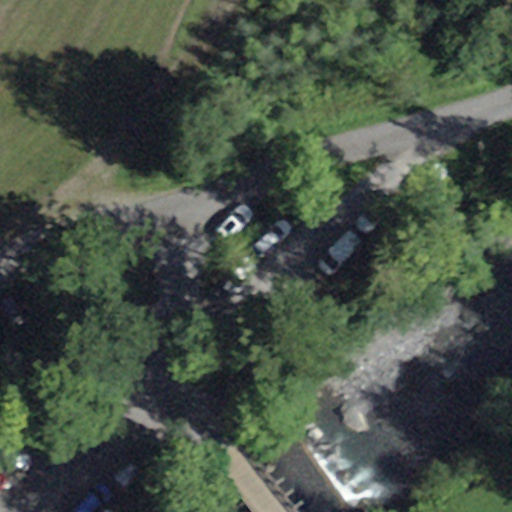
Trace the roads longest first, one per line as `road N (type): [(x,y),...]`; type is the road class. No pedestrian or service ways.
road 1 (unclassified): [(0,319),(511,100)]
road 2 (track): [(0,258),(92,189),(167,114),(227,0)]
